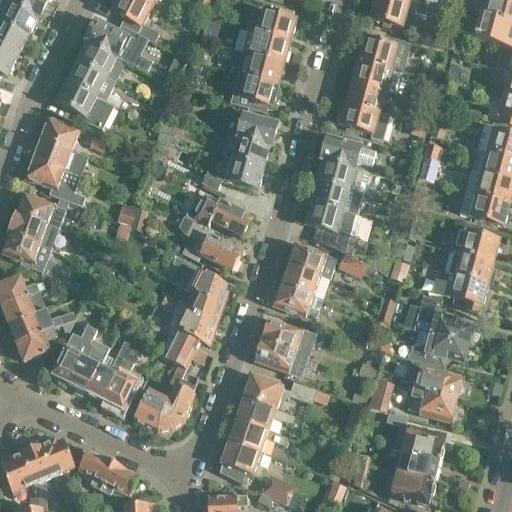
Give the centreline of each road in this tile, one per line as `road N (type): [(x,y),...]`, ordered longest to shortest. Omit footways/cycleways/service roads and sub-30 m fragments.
road 1 (residential): [(182,469),(201,444),(287,199),(341,0)]
road 2 (residential): [(0,175),(81,0)]
road 3 (residential): [(182,469),(9,397)]
